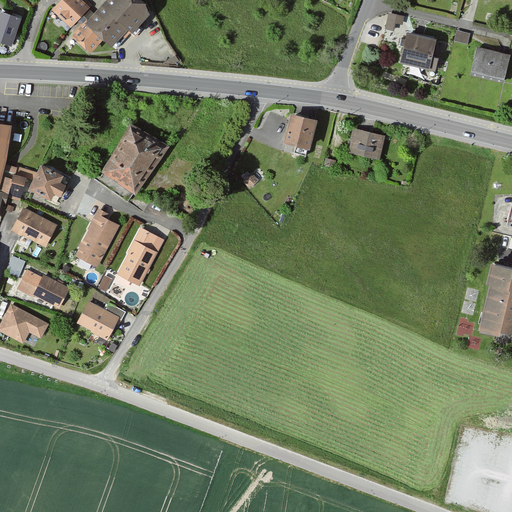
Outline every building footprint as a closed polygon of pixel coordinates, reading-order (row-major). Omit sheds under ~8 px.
[(70,27),(89,8),(81,0),(62,0),(53,9),(70,27)] [(132,32),(149,13),(145,4),(141,0),(105,0),(102,4),(128,28),(132,32)] [(111,46),(128,28),(102,4),(87,20),(86,20),(72,35),(91,52),(103,39),(111,46)] [(0,11),(0,12),(0,41),(11,45),(21,18),(0,11)] [(401,32),(404,15),(387,11),(384,28),(401,32)] [(467,44),(471,30),(456,27),(453,41),(467,44)] [(401,62),(434,70),(437,58),(432,57),(436,39),(408,33),(401,62)] [(470,75),(503,82),(509,55),(476,47),(470,75)] [(284,142),(309,148),(316,121),(291,114),(284,142)] [(5,164),(11,124),(0,122),(0,192),(6,195),(19,200),(26,170),(5,164)] [(136,194),(168,146),(132,123),(102,171),(105,173),(100,181),(128,199),(133,192),(136,194)] [(349,151),(379,158),(384,135),(354,128),(349,151)] [(53,192),(60,195),(65,185),(59,182),(63,174),(41,164),(29,188),(50,199),(53,192)] [(241,181),(248,188),(258,179),(251,172),(241,181)] [(45,246),(56,224),(22,208),(11,230),(45,246)] [(97,267),(120,224),(97,212),(74,254),(97,267)] [(139,286),(163,239),(140,227),(116,274),(139,286)] [(24,261),(13,256),(7,271),(18,276),(24,261)] [(511,331),(511,267),(491,262),(487,282),(490,282),(479,327),(499,332),(500,328),(511,331)] [(27,269),(17,288),(33,297),(34,294),(58,307),(68,287),(44,274),(42,277),(27,269)] [(107,289),(112,276),(103,273),(99,286),(107,289)] [(106,310),(88,301),(77,322),(92,330),(92,331),(107,339),(118,317),(121,318),(124,312),(109,304),(106,310)] [(47,323),(11,304),(0,325),(0,330),(22,342),(28,330),(40,336),(47,323)]
